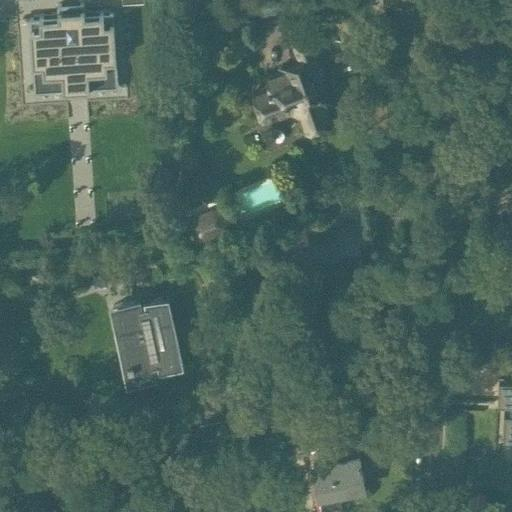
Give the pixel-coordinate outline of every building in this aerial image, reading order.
[(89,70),(117,68),(113,11),(84,13),(84,8),(58,10),(59,16),(30,17),(34,74),(62,72),(63,89),(90,87),(89,70)] [(269,83),(253,89),(262,116),(291,106),(301,111),(307,128),(332,120),(326,102),(330,101),(321,73),(323,72),(315,51),(323,48),(317,30),(293,38),(300,59),(281,66),(281,69),(266,74),(269,83)] [(211,208),(186,219),(196,241),(230,227),(225,214),(222,211),(216,208),(211,208)] [(370,218),(350,222),(331,226),(332,231),(305,236),(301,217),(271,223),(278,258),(290,256),(294,274),(328,267),(326,260),(339,257),(342,273),(366,269),(363,252),(376,250),(370,218)] [(141,297),(113,303),(120,333),(129,331),(132,345),(130,345),(127,346),(130,358),(129,358),(129,360),(130,364),(131,363),(131,364),(133,375),(144,373),(148,373),(157,371),(154,360),(159,359),(160,363),(167,362),(177,360),(174,346),(172,336),(167,337),(165,329),(174,327),(171,311),(167,295),(146,299),(146,302),(142,303),(141,297)] [(511,433),(511,374),(499,374),(498,398),(510,398),(510,407),(505,407),(504,433),(511,433)] [(364,423),(340,428),(343,445),(357,443),(367,441),(364,423)] [(323,459),(313,462),(319,494),(322,508),(341,504),(339,491),(365,486),(359,452),(357,443),(343,445),(340,428),(318,432),(323,459)] [(173,486),(199,481),(195,460),(169,465),(173,486)]
